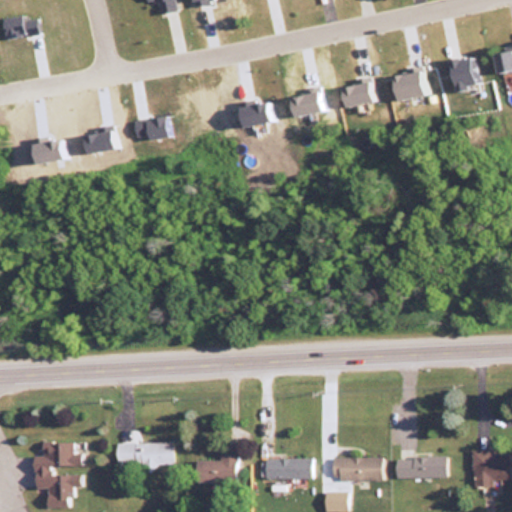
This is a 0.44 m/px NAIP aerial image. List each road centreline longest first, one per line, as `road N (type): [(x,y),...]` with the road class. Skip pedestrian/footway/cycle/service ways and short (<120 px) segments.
road 1 (tertiary): [(0,372),(511,347)]
road 2 (residential): [(489,0),(0,91)]
